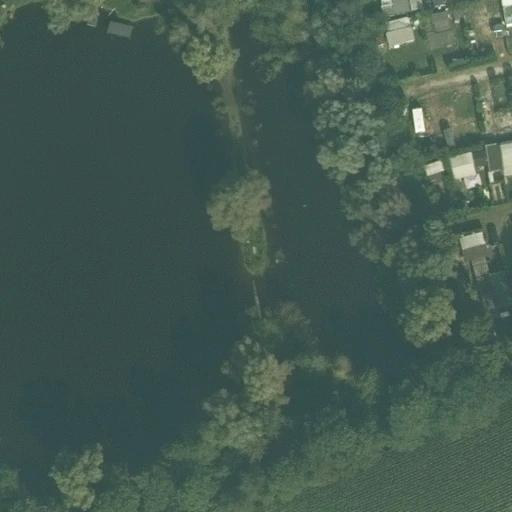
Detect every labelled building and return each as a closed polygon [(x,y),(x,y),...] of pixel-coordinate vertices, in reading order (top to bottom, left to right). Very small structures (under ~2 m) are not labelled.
[(422,14),(420,0),(379,0),(382,18),(422,14)] [(432,0),(433,8),(446,7),(445,0),(432,0)] [(511,0),(501,0),(505,29),(511,28),(511,0)] [(470,28),(489,25),(486,7),(468,9),(470,28)] [(434,36),(428,36),(429,50),(452,48),(450,14),(432,16),(434,36)] [(388,49),(414,45),(410,21),(384,25),(388,49)] [(499,103),(511,99),(508,87),(495,91),(499,103)] [(495,140),(511,137),(511,114),(492,117),(495,140)] [(456,147),(479,142),(475,119),(451,124),(456,147)] [(511,145),(485,150),(490,179),(511,174),(511,145)] [(475,170),(486,169),(485,153),(473,155),(475,170)] [(470,155),(449,161),(455,183),(476,177),(470,155)] [(461,250),(485,247),(484,235),(460,238),(461,250)] [(510,306),(500,246),(470,251),(480,311),(510,306)]
